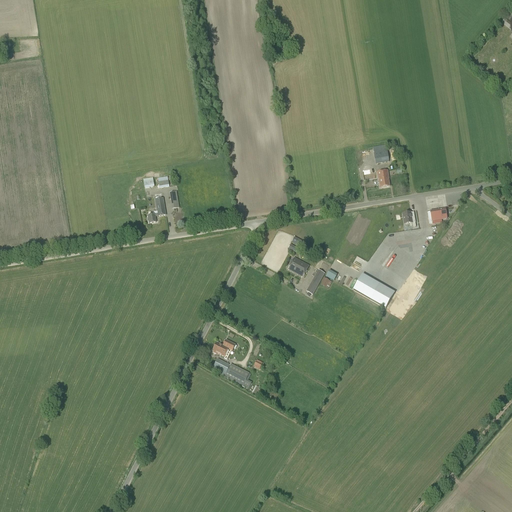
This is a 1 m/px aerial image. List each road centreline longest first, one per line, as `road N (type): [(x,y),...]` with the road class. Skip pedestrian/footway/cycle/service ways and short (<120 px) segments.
road 1 (unclassified): [(109,511),(254,224)]
road 2 (unclassified): [(0,265),(254,224)]
road 3 (unclassified): [(254,224),(472,187)]
road 4 (track): [(511,397),(411,511)]
